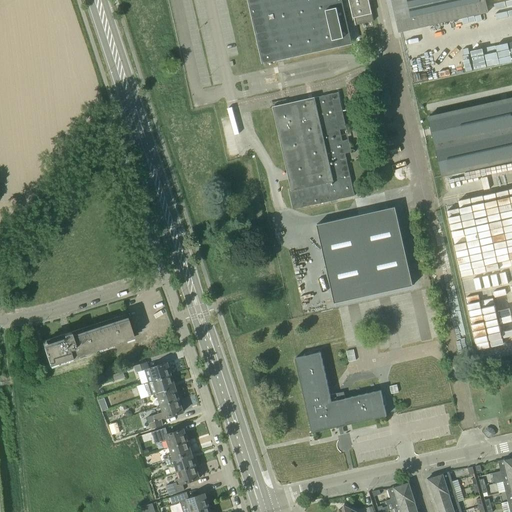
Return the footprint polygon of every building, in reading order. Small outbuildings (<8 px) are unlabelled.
[(263,63),(263,64),(352,44),(341,0),(249,0),(263,63)] [(372,15),(369,0),(349,0),(355,25),(374,21),(372,15)] [(439,84),(494,72),(501,70),(488,11),(511,6),(511,0),(392,0),(399,30),(397,31),(400,34),(403,36),(407,36),(409,37),(412,36),(415,35),(414,28),(458,18),(466,37),(485,33),(486,37),(441,47),(441,49),(439,49),(438,48),(431,49),(439,84)] [(392,104),(388,83),(377,86),(372,87),(377,107),(381,106),(392,104)] [(347,128),(340,99),(338,92),(270,108),(273,107),(280,138),(281,143),(292,190),(289,190),(293,209),(355,195),(345,153),(352,152),(349,139),(343,141),(340,129),(347,128)] [(511,97),(508,99),(429,116),(442,176),(511,160),(511,159),(511,97)] [(395,207),(318,224),(335,302),(413,285),(395,207)] [(134,338),(126,314),(42,342),(50,366),(134,338)] [(475,338),(487,336),(485,324),(473,326),(475,338)] [(356,360),(354,349),(347,351),(349,361),(356,360)] [(295,358),(312,432),(387,416),(381,390),(345,398),(344,391),(331,394),(321,352),(295,358)] [(145,370),(146,375),(148,383),(172,375),(168,362),(149,368),(147,362),(134,366),(136,372),(145,370)] [(172,375),(148,383),(144,384),(147,390),(149,396),(157,393),(176,387),(172,375)] [(180,399),(176,387),(157,393),(161,406),(180,399)] [(149,423),(151,429),(163,425),(161,419),(184,412),(180,399),(161,406),(163,412),(153,415),(155,421),(149,423)] [(110,426),(113,436),(121,433),(118,424),(110,426)] [(184,428),(161,436),(163,441),(167,440),(170,447),(188,441),(184,428)] [(170,447),(172,453),(173,459),(192,453),(188,441),(170,447)] [(167,467),(175,464),(178,471),(196,465),(192,453),(173,459),(170,460),(165,461),(167,467)] [(511,457),(498,461),(501,471),(511,468),(511,457)] [(184,483),(200,478),(196,465),(178,471),(180,479),(175,480),(176,483),(166,485),(169,495),(186,489),(184,483)] [(511,468),(501,471),(495,473),(497,483),(503,481),(511,479),(511,468)] [(452,482),(449,471),(428,478),(431,488),(452,482)] [(504,484),(506,492),(511,490),(511,479),(503,481),(504,484)] [(435,498),(456,492),(461,490),(458,480),(452,482),(431,488),(435,498)] [(388,489),(391,499),(412,492),(409,482),(388,489)] [(183,511),(188,511),(209,505),(205,493),(188,499),(185,492),(170,497),(173,504),(180,502),(183,511)] [(415,502),(412,492),(391,499),(385,501),(389,511),(390,510),(395,509),(415,502)] [(435,498),(438,508),(459,501),(456,492),(435,498)] [(464,500),(459,501),(438,508),(439,511),(459,511),(462,511),(467,509),(464,500)] [(418,511),(415,502),(395,509),(395,511),(418,511)] [(152,511),(155,511),(153,503),(143,506),(145,511),(152,511)]
